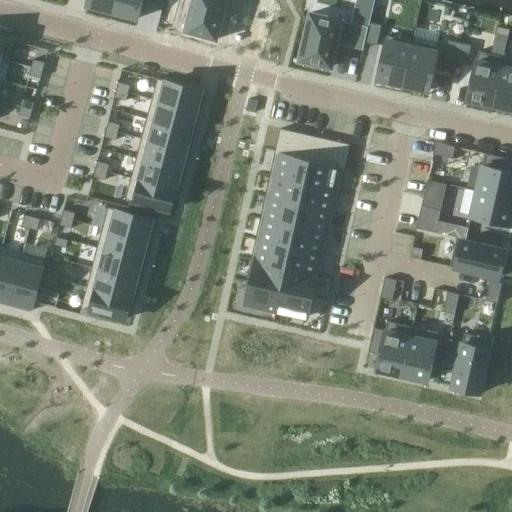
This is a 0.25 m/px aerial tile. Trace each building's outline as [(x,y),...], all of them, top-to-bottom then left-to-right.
[(88,0),(87,5),(113,12),(115,0),(88,0)] [(115,0),(113,12),(138,19),(142,0),(115,0)] [(191,0),(183,31),(217,40),(227,0),(191,0)] [(311,13),(300,60),(331,67),(337,44),(363,50),(369,27),(311,13)] [(370,23),(366,42),(377,45),(382,25),(370,23)] [(413,41),(403,86),(428,91),(438,47),(436,47),(440,33),(416,28),(413,41)] [(0,36),(0,58),(8,61),(14,40),(0,36)] [(388,36),(377,80),(403,86),(413,41),(388,36)] [(448,40),(444,60),(455,63),(460,43),(448,40)] [(460,43),(455,63),(456,63),(467,65),(472,46),(460,43)] [(479,51),(468,100),(493,106),(504,57),(479,51)] [(511,58),(504,57),(493,106),(511,109),(511,58)] [(0,58),(0,80),(3,81),(8,61),(0,58)] [(34,59),(32,67),(43,70),(45,63),(34,59)] [(32,67),(29,75),(41,78),(43,70),(32,67)] [(158,79),(152,99),(196,111),(202,90),(158,79)] [(119,82),(117,90),(129,93),(131,85),(119,82)] [(117,90),(115,98),(127,101),(129,93),(117,90)] [(23,99),(21,107),(33,110),(35,102),(23,99)] [(152,99),(154,127),(198,139),(196,111),(152,99)] [(21,107),(19,115),(31,118),(33,110),(21,107)] [(109,122),(107,129),(118,133),(120,125),(109,122)] [(154,127),(149,147),(193,159),(198,139),(154,127)] [(107,129),(104,137),(116,140),(118,133),(107,129)] [(281,129),(275,154),(280,155),(310,162),(340,169),(345,170),(351,145),(281,129)] [(436,143),(433,154),(453,159),(456,147),(436,143)] [(149,147),(136,158),(181,170),(193,159),(149,147)] [(485,154),(477,191),(511,198),(511,171),(507,171),(510,159),(485,154)] [(280,155),(275,177),(305,183),(310,162),(280,155)] [(136,158),(131,178),(175,190),(181,170),(136,158)] [(98,161),(96,169),(108,172),(110,164),(98,161)] [(310,162),(305,183),(336,190),(340,169),(310,162)] [(96,169),(94,177),(106,180),(108,172),(96,169)] [(275,177),(270,198),(301,204),(305,183),(275,177)] [(131,178),(126,199),(170,211),(175,190),(131,178)] [(305,183),(301,204),(331,211),(336,190),(305,183)] [(511,198),(477,191),(471,216),(511,225),(511,220),(511,198)] [(270,198),(265,219),(296,225),(301,204),(270,198)] [(301,204),(296,225),(326,232),(331,211),(301,204)] [(422,205),(419,217),(439,221),(441,209),(422,205)] [(108,207),(103,228),(147,240),(152,219),(108,207)] [(64,209),(62,217),(74,221),(76,213),(64,209)] [(25,215),(22,226),(30,229),(33,217),(25,215)] [(33,217),(30,229),(38,231),(41,219),(33,217)] [(62,217),(60,225),(72,228),(74,221),(62,217)] [(419,217),(417,228),(436,233),(439,222),(439,221),(419,217)] [(265,219),(261,240),(291,246),(296,225),(265,219)] [(439,222),(436,233),(457,237),(457,239),(450,267),(499,278),(505,250),(466,241),(469,228),(439,222)] [(296,225),(291,246),(321,253),(326,232),(296,225)] [(103,228),(97,248),(142,260),(147,240),(103,228)] [(57,237),(55,245),(67,248),(69,240),(57,237)] [(261,240),(256,261),(286,268),(291,246),(261,240)] [(291,246),(286,268),(317,274),(321,253),(291,246)] [(2,248),(0,256),(0,296),(11,300),(23,254),(2,248)] [(97,248),(92,268),(136,279),(142,260),(97,248)] [(23,254),(11,300),(33,306),(45,259),(23,254)] [(256,261),(251,282),(282,289),(286,268),(256,261)] [(92,268),(87,287),(131,299),(136,279),(92,268)] [(286,268),(282,289),(312,296),(317,274),(286,268)] [(49,269),(47,277),(59,280),(61,272),(49,269)] [(47,277),(45,285),(57,288),(59,280),(47,277)] [(385,278),(381,297),(392,300),(397,281),(385,278)] [(490,281),(486,300),(498,303),(502,284),(490,281)] [(251,282),(246,304),(277,311),(282,289),(251,282)] [(87,287),(82,308),(126,320),(131,299),(87,287)] [(282,289),(277,311),(307,317),(312,296),(282,289)] [(448,292),(443,312),(455,314),(459,295),(448,292)] [(374,328),(369,352),(380,355),(377,370),(402,376),(413,327),(388,321),(386,330),(374,328)] [(413,327),(402,376),(428,381),(431,366),(443,369),(448,344),(437,342),(439,332),(413,327)] [(448,344),(443,369),(456,372),(453,387),(480,393),(492,340),(465,333),(463,343),(449,340),(448,344)]
